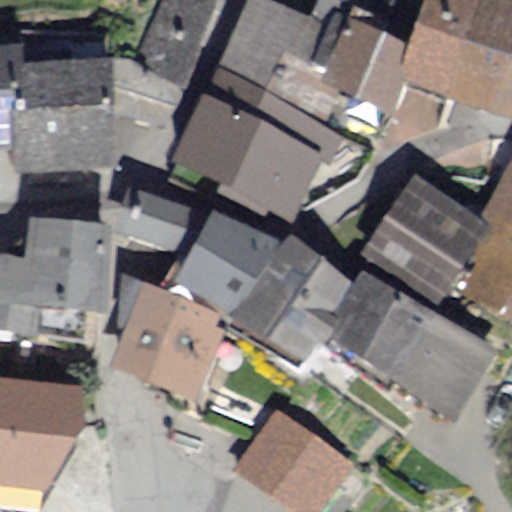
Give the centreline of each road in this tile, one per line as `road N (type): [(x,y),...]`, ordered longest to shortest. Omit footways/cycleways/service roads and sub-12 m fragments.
road 1 (residential): [(511,138),(454,139),(293,239),(143,172)]
road 2 (residential): [(106,225),(102,387),(140,511)]
road 3 (residential): [(222,0),(204,76),(143,172)]
